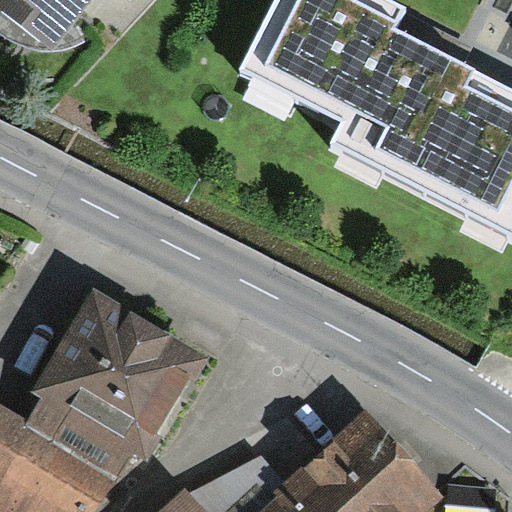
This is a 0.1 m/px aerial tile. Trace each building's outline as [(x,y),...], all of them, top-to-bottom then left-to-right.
[(15,0),(2,18),(57,60),(103,0),(15,0)] [(395,16),(359,0),(289,0),(255,74),(353,119),(342,145),(505,220),(511,206),(511,109),(380,49),(395,16)] [(171,310),(58,249),(0,356),(0,370),(107,429),(171,310)] [(53,511),(84,452),(0,409),(0,499),(25,511),(53,511)] [(244,445),(171,511),(429,511),(440,502),(370,427),(293,498),(244,445)]
